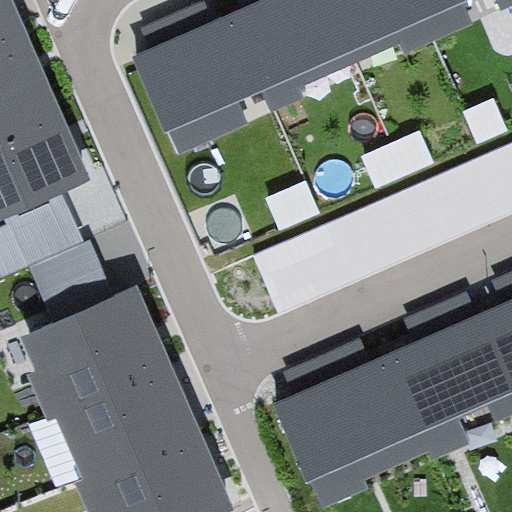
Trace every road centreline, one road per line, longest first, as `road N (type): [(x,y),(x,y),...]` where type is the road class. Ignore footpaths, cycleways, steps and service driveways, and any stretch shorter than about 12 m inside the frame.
road 1 (residential): [(223,365),(73,0)]
road 2 (residential): [(511,241),(223,365)]
road 3 (residential): [(281,511),(223,365)]
